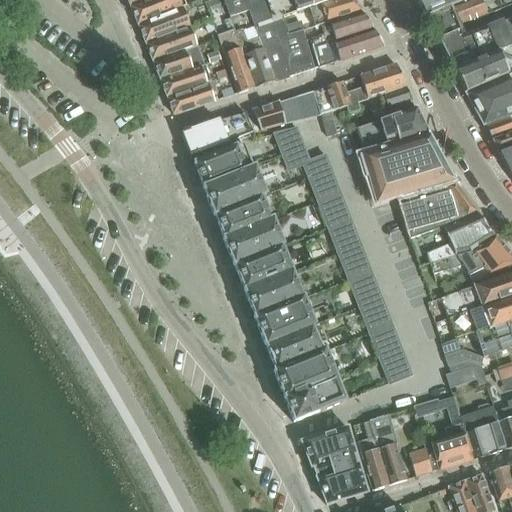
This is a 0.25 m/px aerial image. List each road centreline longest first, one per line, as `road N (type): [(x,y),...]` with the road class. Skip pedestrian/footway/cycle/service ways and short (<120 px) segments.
road 1 (residential): [(0,72),(84,171),(156,302),(269,436),(307,511)]
road 2 (residential): [(511,213),(470,161),(385,0)]
